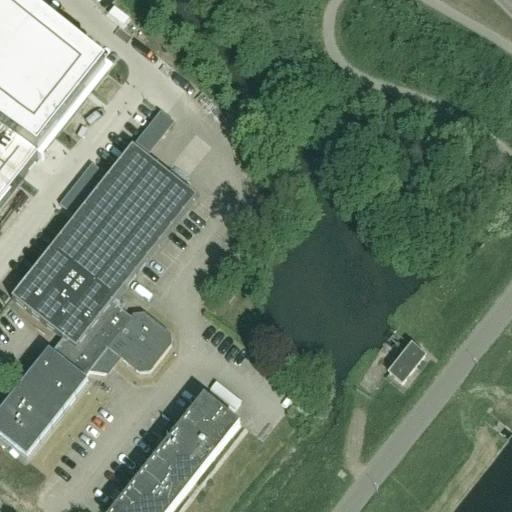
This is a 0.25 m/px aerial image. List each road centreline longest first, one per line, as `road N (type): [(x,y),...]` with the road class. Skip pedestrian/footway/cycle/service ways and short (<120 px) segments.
road 1 (unknown): [(71,511),(186,367),(238,177)]
road 2 (unclassified): [(345,511),(511,302)]
